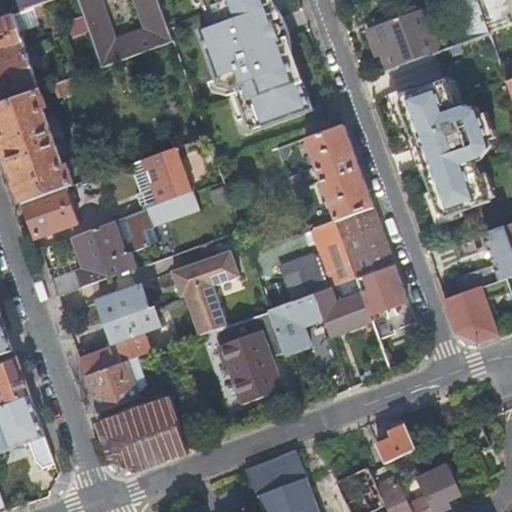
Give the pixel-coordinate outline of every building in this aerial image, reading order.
[(56,0),(23,0),(27,10),(35,8),(53,1),(56,0)] [(78,0),(103,68),(174,42),(158,0),(137,0),(148,29),(116,41),(101,0),(78,0)] [(291,50),(275,5),(273,0),(205,0),(215,27),(203,32),(222,85),(234,88),(237,87),(253,130),(312,108),(291,50)] [(457,0),(472,41),(491,34),(478,0),(457,0)] [(478,0),(491,34),(504,30),(511,26),(511,9),(509,2),(508,0),(478,0)] [(53,1),(35,8),(39,17),(56,11),(53,1)] [(277,8),(275,5),(291,50),(291,46),(291,42),(291,38),(290,34),(289,31),(288,27),(287,24),(285,21),(284,17),(282,14),(280,11),(277,8)] [(385,55),(390,71),(442,52),(436,35),(430,37),(421,10),(370,29),(380,57),(385,55)] [(0,105),(41,91),(14,15),(0,19),(0,105)] [(491,34),(500,61),(511,57),(511,52),(504,30),(491,34)] [(62,68),(67,81),(74,79),(80,77),(75,63),(62,68)] [(511,66),(503,70),(508,81),(511,79),(511,66)] [(66,82),(55,86),(59,98),(79,91),(74,79),(67,81),(66,82)] [(493,146),(479,108),(463,105),(457,107),(448,79),(405,95),(402,105),(414,138),(416,138),(428,172),(427,173),(441,211),(449,217),(492,202),(477,162),(483,159),(493,146)] [(68,187),(75,184),(69,168),(65,169),(44,110),(48,109),(42,90),(41,91),(0,105),(0,137),(24,203),(67,187),(68,187)] [(345,126),(308,139),(337,221),(375,207),(345,126)] [(159,205),(194,192),(183,164),(156,175),(153,189),(159,205)] [(231,201),(226,186),(211,191),(217,206),(231,201)] [(24,203),(36,237),(80,221),(67,187),(24,203)] [(136,269),(137,269),(131,252),(129,253),(128,250),(126,250),(118,228),(131,223),(132,226),(153,218),(156,225),(199,209),(194,192),(159,205),(72,238),(83,269),(51,281),(58,298),(108,279),(136,269)] [(334,286),(358,278),(395,264),(375,207),(337,221),(314,230),(314,231),(319,244),(334,286)] [(511,242),(506,226),(485,233),(495,260),(461,272),(469,293),(509,279),(511,277),(511,242)] [(310,247),(319,244),(314,231),(305,234),(310,247)] [(200,335),(227,326),(213,286),(240,277),(231,252),(216,257),(211,242),(198,247),(203,262),(173,272),(182,297),(186,296),(200,335)] [(372,316),(409,303),(395,264),(358,278),(372,316)] [(136,269),(108,279),(113,293),(123,289),(125,294),(142,288),(136,269)] [(511,288),(509,279),(469,293),(446,301),(458,333),(481,342),(501,335),(487,296),(495,293),(496,295),(511,289),(511,288)] [(85,302),(87,309),(100,304),(114,343),(114,344),(116,344),(124,364),(129,362),(133,360),(152,354),(144,332),(161,326),(155,309),(150,311),(148,304),(147,305),(141,290),(143,289),(142,288),(125,294),(123,289),(113,293),(93,300),(92,300),(85,302)] [(328,289),(315,293),(324,317),(336,313),(328,289)] [(315,293),(270,309),(271,310),(280,337),(287,355),(311,346),(303,325),(324,317),(315,293)] [(0,354),(15,349),(0,307),(0,354)] [(266,342),(280,337),(271,310),(256,315),(263,333),(266,342)] [(283,390),(266,342),(263,333),(222,347),(228,366),(231,365),(245,403),(283,390)] [(114,344),(114,343),(107,346),(108,350),(110,350),(116,367),(124,364),(116,344),(114,344)] [(80,361),(86,377),(116,367),(110,350),(108,350),(80,361)] [(0,363),(0,407),(32,396),(18,357),(0,363)] [(142,383),(133,360),(129,362),(137,385),(142,383)] [(86,377),(99,413),(141,398),(137,385),(129,362),(124,364),(116,367),(86,377)] [(242,404),(245,403),(231,365),(228,366),(242,404)] [(44,467),(57,463),(32,396),(0,407),(0,422),(3,431),(0,431),(0,452),(31,441),(37,460),(44,467)] [(443,425),(435,402),(402,416),(403,419),(412,439),(443,425)] [(137,467),(183,450),(167,405),(104,428),(115,456),(137,467)] [(392,438),(378,445),(386,464),(417,449),(412,439),(403,419),(399,420),(401,427),(390,432),(392,438)] [(309,477),(299,450),(246,469),(266,511),(264,511),(321,511),(314,491),(309,477)] [(425,495),(433,511),(445,511),(453,508),(448,497),(461,491),(448,464),(417,478),(425,495)] [(379,490),(367,466),(337,481),(337,482),(332,484),(314,491),(321,511),(368,511),(385,504),(379,490)] [(327,470),(309,477),(314,491),(332,484),(327,470)] [(433,511),(425,495),(408,504),(397,480),(378,489),(385,504),(389,511),(433,511)]
